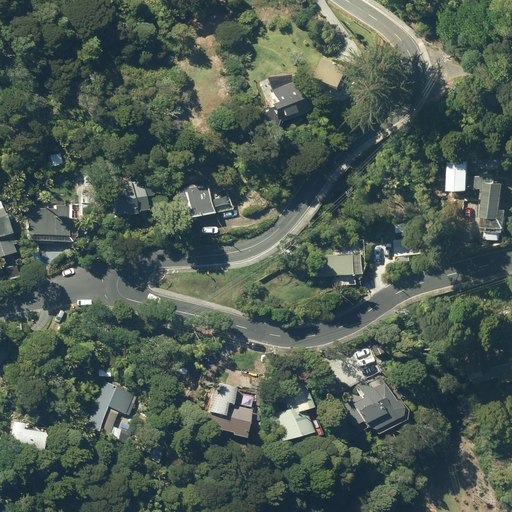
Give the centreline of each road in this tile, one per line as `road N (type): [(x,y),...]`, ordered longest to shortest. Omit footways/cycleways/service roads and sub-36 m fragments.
road 1 (tertiary): [(345,0),(405,44),(413,64),(410,101),(343,149),(282,228),(234,251),(137,264),(123,281)]
road 2 (tertiary): [(123,281),(135,299),(159,307),(313,338),(396,292),(511,259)]
road 3 (residential): [(0,306),(123,281)]
